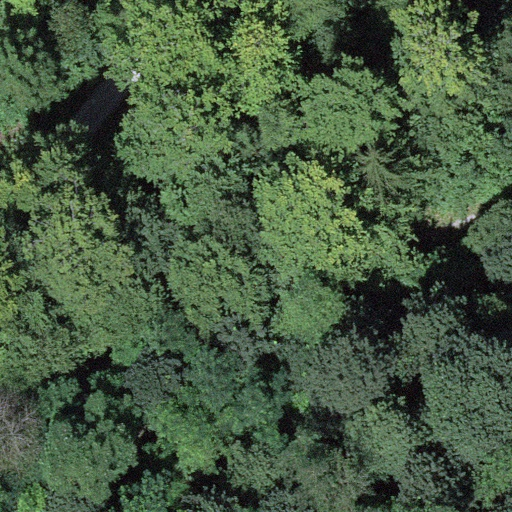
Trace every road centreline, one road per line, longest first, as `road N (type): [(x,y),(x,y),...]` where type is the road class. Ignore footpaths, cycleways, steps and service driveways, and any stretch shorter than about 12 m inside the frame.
road 1 (track): [(511,208),(0,429)]
road 2 (track): [(182,0),(0,244)]
